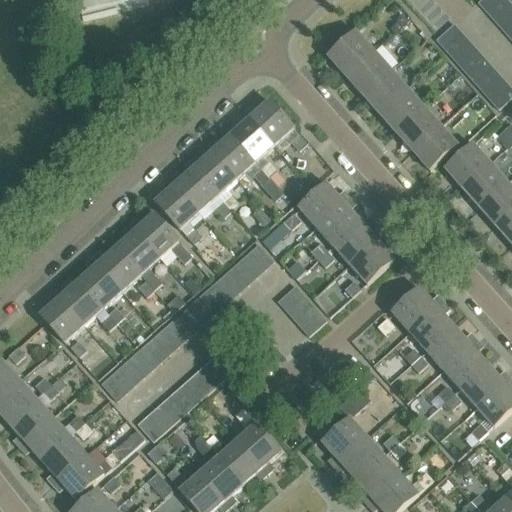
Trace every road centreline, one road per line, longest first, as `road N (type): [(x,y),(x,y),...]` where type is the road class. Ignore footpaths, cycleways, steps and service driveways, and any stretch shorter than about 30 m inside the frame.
road 1 (residential): [(0,294),(238,70),(269,57)]
road 2 (residential): [(438,248),(269,57)]
road 3 (residential): [(130,410),(250,306),(305,365)]
road 4 (residential): [(305,365),(438,248)]
